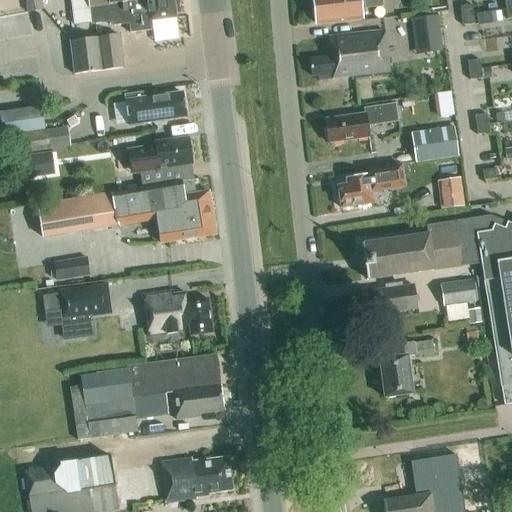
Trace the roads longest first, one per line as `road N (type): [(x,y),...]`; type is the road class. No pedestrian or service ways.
road 1 (secondary): [(273,511),(208,0)]
road 2 (unclassified): [(341,511),(279,0)]
